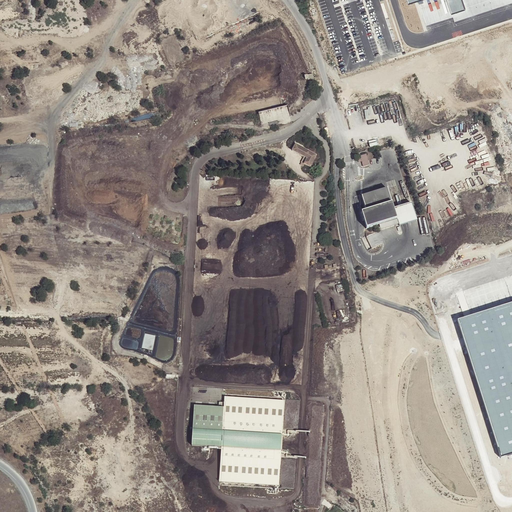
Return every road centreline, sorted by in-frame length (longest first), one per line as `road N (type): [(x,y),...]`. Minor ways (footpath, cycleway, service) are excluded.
road 1 (unclassified): [(348,155),(313,42),(288,0)]
road 2 (motorway): [(101,511),(0,423)]
